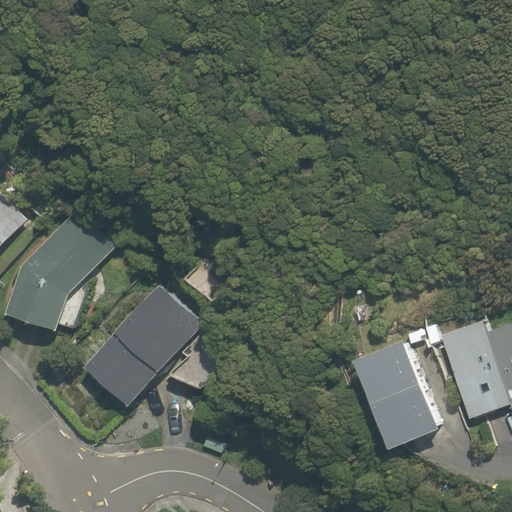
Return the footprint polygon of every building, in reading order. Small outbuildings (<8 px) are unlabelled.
[(0,252),(32,218),(0,187),(0,252)] [(48,219),(56,209),(44,200),(36,210),(48,219)] [(15,311),(67,327),(78,291),(122,244),(83,207),(30,263),(15,311)] [(94,364),(138,403),(210,321),(165,282),(94,364)] [(447,334),(476,415),(511,402),(511,323),(494,330),(490,319),(447,334)] [(365,357),(401,444),(448,425),(412,337),(365,357)] [(207,444),(225,452),(228,443),(211,436),(207,444)]
